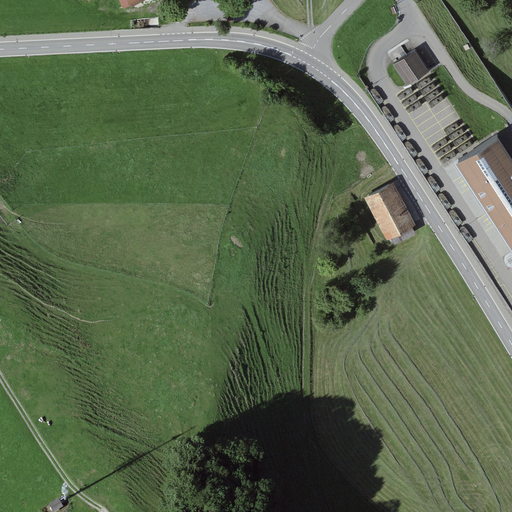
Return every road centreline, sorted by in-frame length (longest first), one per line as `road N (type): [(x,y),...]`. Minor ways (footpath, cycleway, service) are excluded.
road 1 (tertiary): [(511,344),(365,116),(305,62)]
road 2 (tertiary): [(305,62),(223,40),(0,49)]
road 3 (track): [(0,376),(65,478),(104,511)]
